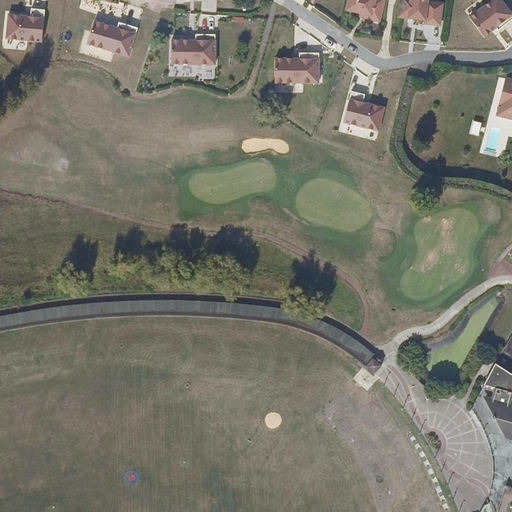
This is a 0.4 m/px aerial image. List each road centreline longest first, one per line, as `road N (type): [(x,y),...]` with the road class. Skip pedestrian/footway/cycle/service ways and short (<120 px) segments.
road 1 (residential): [(282,0),(382,63),(511,55)]
road 2 (unclassified): [(511,282),(485,287),(439,323),(381,351)]
